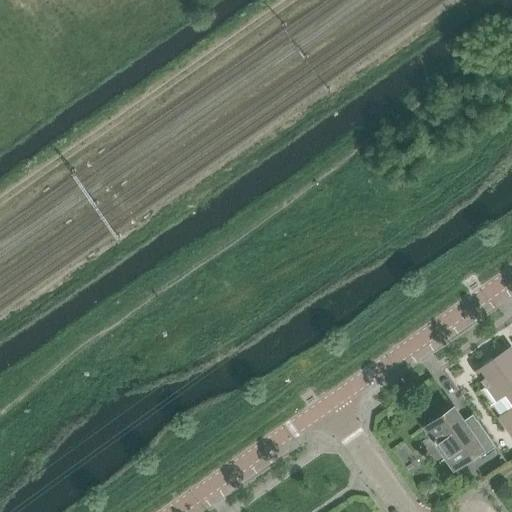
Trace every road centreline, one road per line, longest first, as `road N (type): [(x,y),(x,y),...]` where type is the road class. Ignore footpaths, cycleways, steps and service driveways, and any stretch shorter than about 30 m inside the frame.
road 1 (track): [(291,0),(0,203)]
road 2 (residential): [(329,403),(511,276)]
road 3 (residential): [(173,511),(329,403)]
road 4 (residential): [(405,511),(329,403)]
